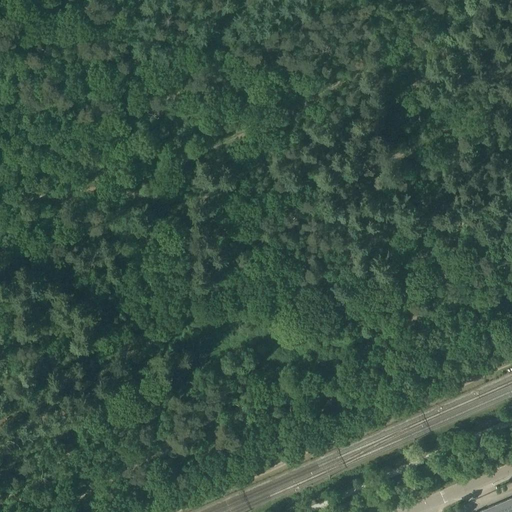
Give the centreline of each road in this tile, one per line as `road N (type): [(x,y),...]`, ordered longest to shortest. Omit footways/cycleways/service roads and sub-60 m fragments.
road 1 (track): [(0,207),(63,198),(249,135),(323,88),(424,0)]
road 2 (track): [(94,189),(134,203),(336,180),(511,88)]
road 3 (track): [(511,363),(173,511)]
road 4 (track): [(453,307),(380,0)]
road 5 (track): [(130,0),(134,203)]
